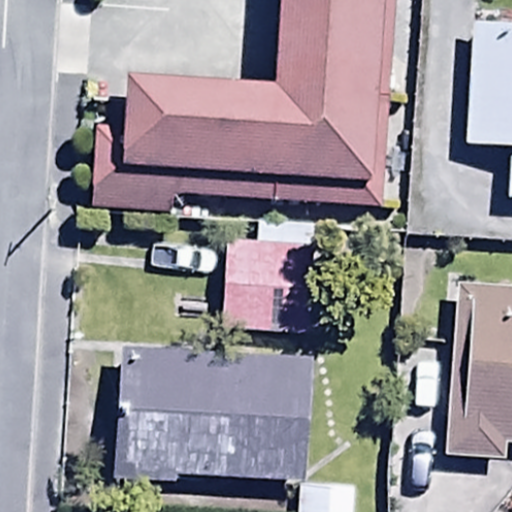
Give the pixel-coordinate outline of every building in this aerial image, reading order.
[(374,211),(385,0),(278,0),(274,95),(101,86),(95,197),(374,211)] [(506,167),(506,213),(511,212),(511,23),(472,22),(467,165),(506,167)] [(225,254),(221,343),(314,348),(320,239),(257,236),(256,256),(225,254)] [(511,455),(511,304),(457,300),(443,469),(503,473),(504,455),(511,455)] [(309,378),(114,370),(109,500),(179,503),(179,492),(304,497),(309,378)] [(297,500),(296,511),(351,511),(351,501),(297,500)]
